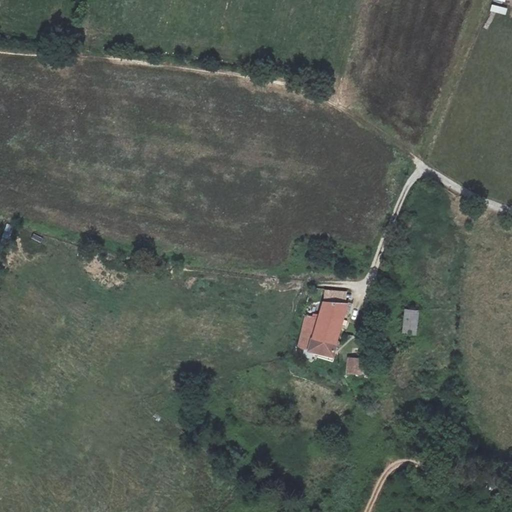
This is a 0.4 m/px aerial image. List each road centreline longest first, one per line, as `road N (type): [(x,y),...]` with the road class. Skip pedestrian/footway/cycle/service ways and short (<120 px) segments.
road 1 (track): [(0,46),(299,87),(423,166)]
road 2 (track): [(511,496),(400,463),(386,473),(367,511)]
